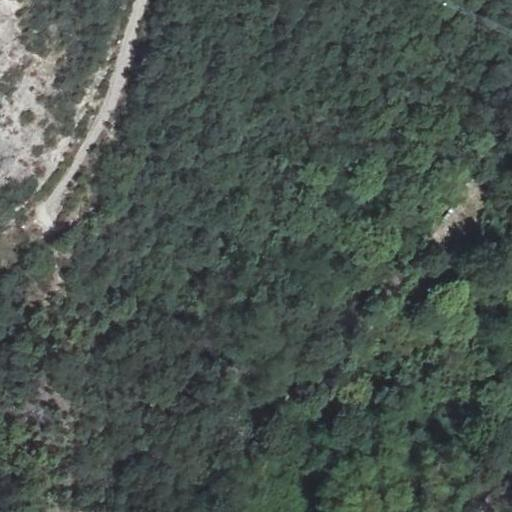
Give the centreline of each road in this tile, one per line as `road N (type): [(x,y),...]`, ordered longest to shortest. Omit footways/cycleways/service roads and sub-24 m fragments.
road 1 (track): [(194,511),(212,473),(256,419),(464,196)]
road 2 (track): [(143,0),(90,149),(29,227)]
